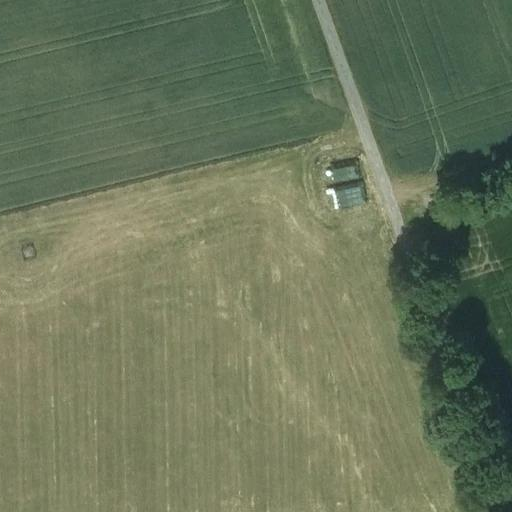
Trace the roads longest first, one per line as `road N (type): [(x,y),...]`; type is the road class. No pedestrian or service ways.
road 1 (unclassified): [(498,511),(318,0)]
road 2 (track): [(387,196),(511,156)]
